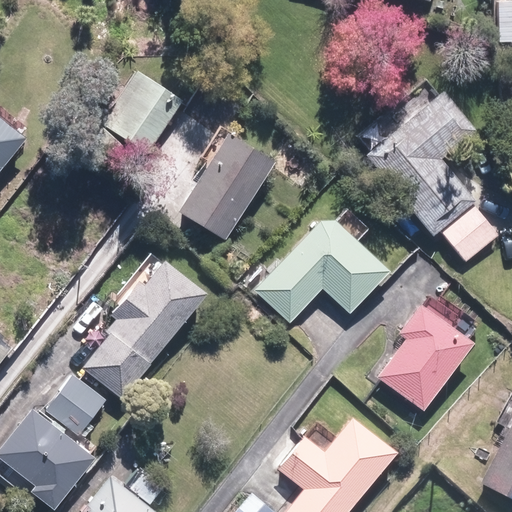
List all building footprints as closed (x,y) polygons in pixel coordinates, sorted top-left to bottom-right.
[(107,119),(151,148),(187,95),(143,66),(107,119)] [(369,151),(436,232),(480,197),(445,154),(480,125),(448,86),(369,151)] [(0,170),(31,131),(0,106),(0,170)] [(91,138),(113,157),(125,142),(104,124),(91,138)] [(184,207),(229,236),(279,156),(233,128),(184,207)] [(445,230),(470,259),(502,231),(477,202),(445,230)] [(258,288),(293,320),(325,285),(353,310),(393,266),(361,237),(373,224),(352,204),(341,215),(325,214),(258,288)] [(87,363),(126,394),(212,287),(170,252),(150,279),(145,275),(116,310),(121,314),(110,327),(114,330),(87,363)] [(380,374),(426,407),(478,338),(473,334),(485,318),(437,283),(403,328),(410,333),(380,374)] [(0,343),(11,331),(0,322),(0,343)] [(35,487),(58,506),(100,452),(67,427),(70,424),(82,433),(110,397),(77,371),(49,406),(60,415),(57,418),(37,402),(0,448),(0,450),(2,452),(0,454),(0,477),(14,488),(27,471),(40,482),(35,487)] [(286,511),(348,511),(402,446),(358,411),(329,447),(309,432),(282,465),(308,485),(286,511)] [(511,423),(484,478),(511,492),(511,423)] [(168,511),(154,501),(168,482),(143,463),(129,482),(115,470),(82,511),(168,511)] [(235,511),(277,511),(280,509),(255,489),(235,511)]
